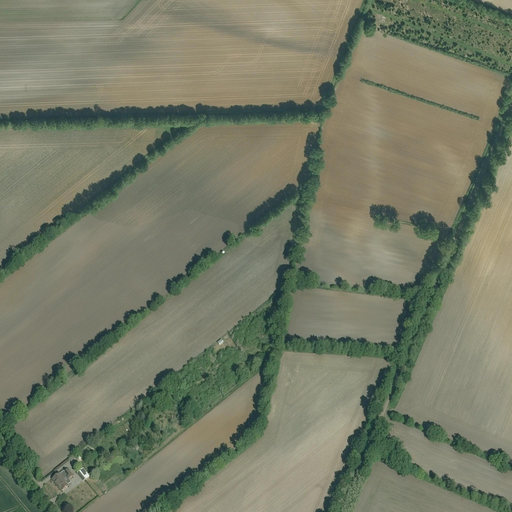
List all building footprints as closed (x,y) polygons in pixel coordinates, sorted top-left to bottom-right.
[(75,455),(69,459),(73,465),(80,460),(75,455)] [(84,467),(77,473),(84,482),(91,476),(84,467)] [(69,469),(65,472),(70,479),(74,476),(69,469)] [(60,474),(68,485),(72,482),(70,479),(65,472),(64,471),(60,474)] [(60,474),(53,480),(62,492),(69,487),(68,485),(60,474)]
